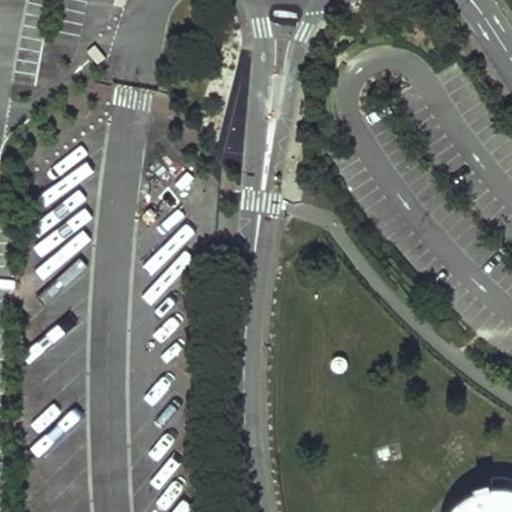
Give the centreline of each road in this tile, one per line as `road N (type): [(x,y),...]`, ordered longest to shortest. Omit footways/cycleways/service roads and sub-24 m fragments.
road 1 (tertiary): [(253,511),(244,346),(265,178)]
road 2 (tertiary): [(265,178),(305,32),(323,0)]
road 3 (tertiary): [(259,0),(255,141),(265,178)]
